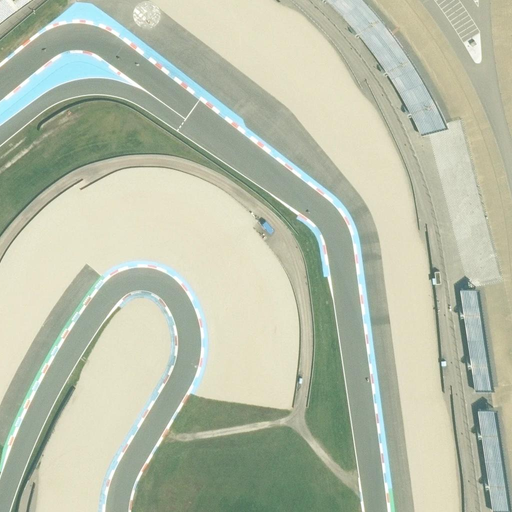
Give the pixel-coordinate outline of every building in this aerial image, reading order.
[(0,0),(0,24),(19,8),(31,0),(0,0)] [(325,0),(357,32),(384,69),(402,98),(421,134),(445,124),(436,99),(418,68),(390,29),(364,0),(325,0)] [(99,268),(92,275),(99,281),(106,274),(99,268)] [(442,269),(443,280),(451,280),(450,268),(442,269)] [(491,388),(475,287),(461,290),(476,390),(491,388)] [(478,412),(493,511),(509,510),(494,410),(478,412)]
